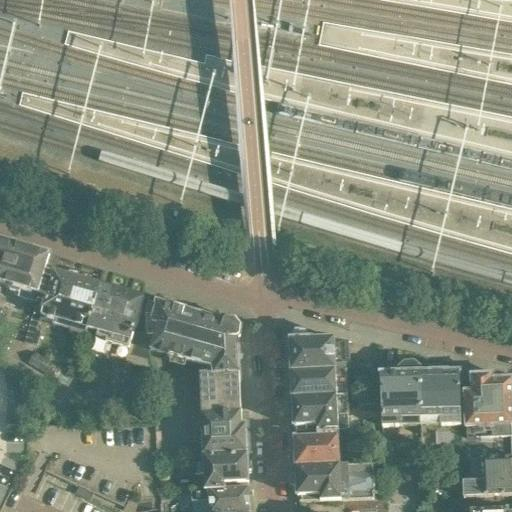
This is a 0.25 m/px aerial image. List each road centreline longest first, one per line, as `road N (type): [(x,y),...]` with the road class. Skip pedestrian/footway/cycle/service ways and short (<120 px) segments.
road 1 (residential): [(0,227),(263,297)]
road 2 (residential): [(263,297),(511,353)]
road 3 (residential): [(271,511),(263,297)]
